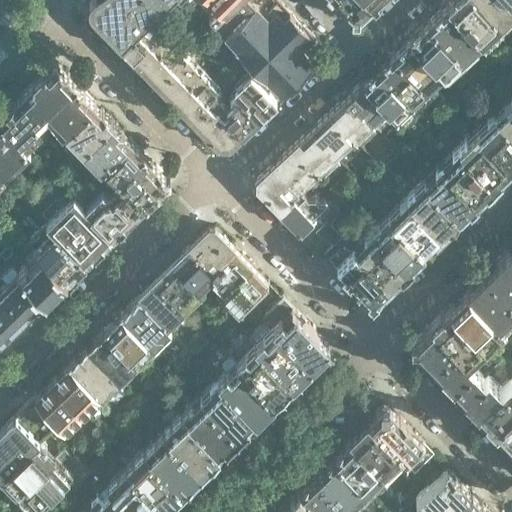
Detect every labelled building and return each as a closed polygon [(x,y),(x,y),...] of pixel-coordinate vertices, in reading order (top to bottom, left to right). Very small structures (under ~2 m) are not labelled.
[(22,3),(19,0),(0,0),(0,4),(10,15),(22,3)] [(149,17),(167,0),(166,0),(88,0),(89,1),(88,3),(88,5),(89,6),(89,8),(90,9),(91,10),(121,42),(122,43),(149,17)] [(214,18),(232,0),(213,0),(217,4),(208,12),(214,18)] [(308,39),(313,35),(314,36),(315,35),(281,0),(232,0),(214,18),(211,21),(222,32),(222,33),(223,33),(235,46),(234,47),(236,48),(237,47),(244,55),(242,56),(243,58),(244,57),(256,69),(255,70),(256,71),(258,69),(265,77),(264,78),(265,79),(267,78),(281,92),(281,94),(282,94),(282,92),(289,86),(290,87),(292,85),(291,84),(297,78),(304,71),(306,72),(307,71),(306,69),(313,63),(314,63),(314,61),(313,61),(299,48),(307,40),(308,41),(309,41),(308,39)] [(375,1),(373,0),(336,0),(353,16),(358,16),(375,1)] [(481,35),(446,0),(428,17),(429,18),(463,52),(481,35)] [(500,18),(482,0),(446,0),(481,35),(500,18)] [(511,0),(482,0),(500,18),(510,8),(511,10),(511,18),(506,24),(511,29),(511,0)] [(10,15),(0,4),(0,28),(12,17),(10,15)] [(188,22),(184,18),(180,14),(174,21),(181,28),(188,22)] [(170,39),(149,17),(122,43),(138,59),(152,45),(158,51),(170,39)] [(463,52),(429,18),(422,24),(421,24),(410,34),(444,69),(463,52)] [(442,68),(410,34),(399,44),(400,45),(402,46),(396,51),(395,50),(396,49),(395,48),(394,49),(426,83),(442,68)] [(158,80),(185,55),(170,39),(158,51),(152,45),(138,59),(158,80)] [(426,83),(394,49),(383,59),(384,60),(385,59),(386,60),(381,65),(380,64),(380,63),(380,62),(379,63),(411,97),(420,106),(427,99),(418,90),(426,83)] [(188,82),(200,70),(185,55),(158,80),(179,102),(193,88),(188,82)] [(46,103),(72,77),(58,62),(58,61),(51,61),(51,62),(22,91),(40,110),(47,104),(46,103)] [(411,97),(379,63),(368,73),(369,74),(369,73),(371,75),(365,79),(364,78),(365,78),(364,77),(363,78),(389,105),(404,121),(411,114),(402,105),(411,97)] [(219,94),(219,90),(200,70),(188,82),(193,88),(179,102),(195,118),(218,95),(219,94)] [(275,97),(249,71),(235,84),(235,88),(259,114),(276,98),(275,97)] [(68,126),(95,100),(72,77),(46,103),(47,104),(68,126)] [(389,105),(363,78),(345,94),(371,122),(389,105)] [(259,114),(235,88),(231,92),(231,95),(234,98),(227,105),(223,101),(217,107),(237,128),(242,130),(259,114)] [(34,116),(39,111),(40,110),(22,91),(0,111),(0,117),(19,137),(37,119),(34,116)] [(371,122),(345,94),(328,110),(353,138),(371,122)] [(511,95),(510,94),(503,100),(507,104),(496,114),(511,130),(511,95)] [(237,128),(217,107),(223,101),(218,95),(195,118),(217,141),(217,142),(218,144),(218,145),(219,146),(220,147),(222,147),(223,148),(224,148),(226,147),(228,146),(229,145),(229,144),(230,143),(230,141),(242,130),(237,128)] [(80,149),(112,118),(102,107),(102,108),(95,100),(68,126),(66,129),(72,135),(69,138),(80,149)] [(353,138),(328,110),(310,126),(336,154),(353,138)] [(511,164),(511,130),(496,114),(493,110),(486,117),(489,121),(479,131),(511,164)] [(25,144),(19,137),(0,117),(0,166),(1,167),(6,162),(11,167),(20,158),(15,153),(25,144)] [(100,164),(103,161),(129,136),(122,128),(123,128),(112,118),(80,149),(91,161),(94,158),(100,164)] [(336,154),(310,126),(293,143),(319,170),(336,154)] [(511,164),(479,131),(469,141),(465,137),(458,144),(494,181),(511,164)] [(125,184),(152,159),(129,136),(103,161),(124,183),(125,184)] [(319,170),(293,143),(275,159),(301,186),(319,170)] [(494,181),(458,144),(451,151),(455,155),(444,165),(477,198),(494,181)] [(137,210),(166,181),(168,181),(167,174),(166,174),(152,159),(125,184),(124,183),(118,190),(137,210)] [(301,186),(275,159),(254,179),(281,206),(301,186)] [(477,198),(444,165),(441,161),(434,168),(437,171),(427,182),(460,215),(477,198)] [(460,215),(427,182),(417,192),(413,188),(406,195),(442,232),(460,215)] [(37,205),(52,190),(45,183),(30,197),(37,205)] [(301,227),(328,201),(323,196),(319,196),(315,192),(307,192),(301,186),(281,206),(301,227)] [(112,233),(137,210),(118,190),(112,196),(108,192),(93,206),(85,198),(81,201),(112,233)] [(112,233),(81,201),(72,192),(27,236),(40,250),(67,277),(112,233)] [(442,232),(406,195),(399,202),(403,205),(392,215),(425,249),(442,232)] [(390,283),(354,246),(329,220),(339,209),(330,199),(328,201),(301,227),(315,241),(321,236),(333,241),(323,250),(369,297),(375,298),(390,283)] [(425,249),(392,215),(382,225),(379,222),(372,229),(408,266),(425,249)] [(211,266),(234,244),(214,224),(208,224),(188,243),(211,266)] [(408,266),(372,229),(354,246),(390,283),(408,266)] [(511,242),(503,252),(511,261),(511,242)] [(211,266),(188,243),(172,259),(199,287),(211,274),(209,272),(212,270),(210,268),(211,266)] [(224,288),(251,262),(234,244),(211,266),(210,268),(212,270),(209,272),(211,274),(224,288)] [(67,277),(40,250),(29,261),(27,259),(17,269),(19,271),(46,298),(67,277)] [(511,261),(503,252),(484,270),(511,299),(511,261)] [(199,287),(172,259),(155,276),(182,303),(199,287)] [(241,305),(268,279),(251,262),(224,288),(241,305)] [(511,299),(484,270),(466,287),(498,321),(509,311),(511,314),(511,299)] [(46,298),(19,271),(0,289),(27,316),(46,298)] [(182,303),(155,276),(138,292),(165,320),(182,303)] [(498,321),(466,287),(448,304),(481,338),(491,328),(497,335),(505,328),(498,321)] [(27,316),(0,289),(0,343),(27,316)] [(171,327),(165,320),(138,292),(120,309),(154,343),(171,327)] [(323,336),(292,303),(280,314),(276,311),(269,318),(272,322),(310,361),(323,349),(328,349),(328,336),(323,336)] [(486,343),(481,338),(448,304),(430,321),(468,360),(486,343)] [(154,343),(120,309),(103,326),(137,360),(154,343)] [(473,364),(468,360),(430,321),(414,337),(414,344),(453,384),(473,364)] [(310,361),(272,322),(262,332),(258,328),(250,336),(254,340),(292,379),(310,361)] [(137,360),(103,326),(86,343),(120,377),(137,360)] [(195,350),(208,337),(199,328),(186,341),(195,350)] [(292,379),(254,340),(244,350),(240,346),(232,354),(236,358),(274,397),(292,379)] [(120,377),(86,343),(69,360),(102,394),(120,377)] [(274,397),(236,358),(225,368),(222,364),(214,372),(218,376),(255,414),(263,407),(265,410),(274,402),(271,399),(274,397)] [(102,394),(69,360),(52,376),(82,407),(91,399),(94,402),(102,394)] [(478,410),(501,386),(488,373),(485,377),(473,364),(453,384),(451,387),(461,398),(464,395),(478,410)] [(82,407),(52,376),(34,393),(49,408),(68,428),(77,419),(73,416),(82,407)] [(255,414),(218,376),(200,394),(237,432),(255,414)] [(495,428),(511,411),(511,376),(501,386),(478,410),(485,417),(482,419),(492,429),(494,427),(495,428)] [(39,436),(30,427),(49,408),(34,393),(0,426),(0,471),(1,473),(39,436)] [(237,432),(200,394),(183,411),(220,449),(237,432)] [(432,449),(411,427),(411,426),(399,414),(399,415),(389,404),(389,401),(382,401),(382,404),(368,418),(399,451),(414,466),(432,449)] [(220,449),(183,411),(182,410),(163,428),(201,467),(209,460),(214,461),(219,455),(219,451),(220,449)] [(511,445),(511,411),(495,428),(511,445)] [(399,451),(368,418),(350,434),(386,472),(393,465),(389,461),(399,451)] [(201,467),(163,428),(144,447),(182,486),(201,467)] [(386,472),(350,434),(333,451),(365,485),(375,475),(379,479),(386,472)] [(18,490),(52,457),(44,448),(47,444),(39,436),(1,473),(9,481),(8,484),(13,489),(17,489),(18,490)] [(182,486),(144,447),(125,465),(164,504),(182,486)] [(365,485),(333,451),(316,468),(352,506),(359,499),(355,495),(365,485)] [(60,483),(68,476),(73,471),(64,462),(61,466),(52,457),(18,490),(19,491),(19,495),(24,500),(27,500),(35,508),(60,483)] [(437,511),(446,511),(471,489),(471,488),(470,488),(461,478),(447,464),(416,495),(429,509),(432,506),(437,511)] [(155,511),(164,504),(125,465),(107,483),(111,487),(135,511),(155,511)] [(74,482),(82,475),(75,468),(73,471),(68,476),(74,482)] [(345,511),(352,506),(316,468),(299,484),(325,511),(337,511),(341,508),(344,511),(345,511)] [(66,489),(74,482),(68,476),(60,483),(66,489)] [(325,511),(299,484),(278,505),(284,511),(325,511)] [(135,511),(111,487),(101,497),(97,493),(91,499),(95,503),(103,511),(135,511)] [(493,511),(481,499),(471,490),(472,489),(471,489),(446,511),(493,511)] [(38,511),(42,511),(48,507),(44,503),(37,510),(38,511)] [(103,511),(95,503),(86,511),(83,511),(80,509),(77,511),(103,511)]
